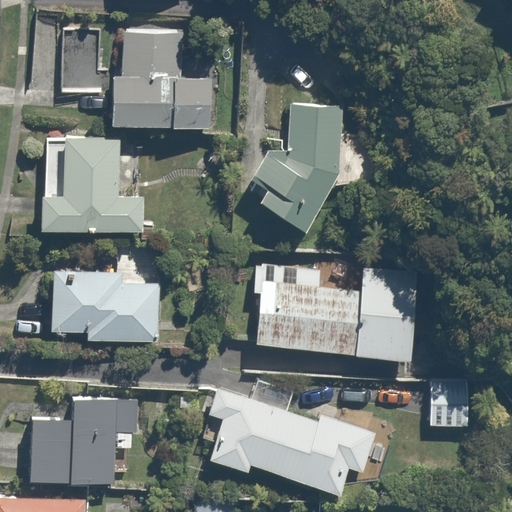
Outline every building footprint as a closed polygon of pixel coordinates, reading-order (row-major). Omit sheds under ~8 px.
[(182,36),(126,32),(123,76),(117,75),(114,124),(215,130),(218,77),(179,75),(182,36)] [(342,171),(340,105),(292,99),(290,154),(277,146),(255,180),(273,192),(267,201),(311,229),(342,171)] [(124,136),(51,133),(47,231),(149,235),(151,197),(122,196),(124,136)] [(115,269),(61,266),(58,332),(96,334),(95,338),(165,341),(169,248),(116,245),(115,269)] [(323,269),(260,261),(256,293),(268,295),(262,343),(414,361),(425,267),(363,259),(360,285),(351,283),(322,280),(323,269)] [(212,417),(226,421),(214,460),(255,472),(256,466),(346,492),(352,471),(370,476),(383,433),(335,419),(340,403),(258,379),(253,394),(221,385),(212,417)] [(470,383),(428,383),(428,429),(470,429),(470,383)] [(73,424),(32,422),(29,482),(74,484),(74,479),(118,481),(120,433),(142,434),(144,399),(75,397),(73,424)] [(0,511),(88,511),(90,499),(1,494),(0,509),(0,511)]
